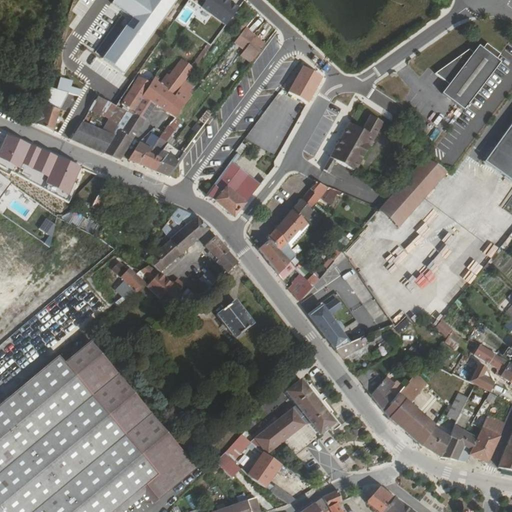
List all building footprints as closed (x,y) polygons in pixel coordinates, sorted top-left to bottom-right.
[(80,2),(73,0),(71,8),(78,10),(80,2)] [(114,0),(113,2),(133,16),(103,58),(124,73),(176,0),(114,0)] [(213,17),(225,0),(206,0),(201,8),(213,17)] [(225,26),(239,9),(227,0),(225,0),(213,17),(225,26)] [(245,50),(255,37),(245,29),(235,42),(245,50)] [(252,63),(265,45),(255,37),(245,50),(241,55),(252,63)] [(440,95),(452,104),(463,112),(498,65),(494,61),(498,56),(492,52),(485,47),(481,51),(476,48),(471,56),(466,52),(433,76),(447,86),(440,95)] [(184,82),(187,78),(194,68),(182,59),(174,69),(168,77),(171,80),(163,91),(166,93),(172,97),(184,82)] [(35,108),(30,122),(52,133),(60,108),(63,87),(69,89),(72,80),(66,77),(50,72),(41,111),(35,108)] [(116,107),(133,81),(124,75),(106,102),(110,104),(116,107)] [(151,88),(157,92),(153,98),(150,101),(154,105),(158,107),(166,93),(163,91),(171,80),(168,77),(162,85),(154,79),(149,86),(151,88)] [(184,82),(192,88),(195,84),(187,78),(184,82)] [(132,91),(121,107),(133,114),(134,113),(144,121),(154,105),(150,101),(153,98),(147,94),(151,88),(149,86),(139,80),(131,91),(132,91)] [(176,118),(185,106),(182,104),(192,88),(184,82),(172,97),(174,98),(165,112),(173,117),(175,119),(176,118)] [(157,92),(151,88),(147,94),(153,98),(157,92)] [(158,107),(165,112),(174,98),(172,97),(166,93),(158,107)] [(92,106),(98,97),(94,95),(80,115),(78,115),(64,137),(70,140),(81,123),(89,111),(92,106)] [(110,104),(106,102),(98,97),(92,106),(105,112),(110,104)] [(102,117),(105,112),(92,106),(89,111),(102,117)] [(133,114),(132,116),(118,137),(114,134),(114,135),(115,136),(103,154),(118,161),(121,158),(144,121),(134,113),(133,114)] [(330,158),(335,161),(354,173),(384,124),(371,116),(363,130),(350,123),(329,157),(330,158)] [(137,165),(154,172),(162,161),(156,159),(161,153),(160,152),(166,142),(181,122),(176,118),(175,119),(173,117),(162,134),(159,139),(148,154),(145,152),(137,165)] [(118,128),(116,126),(108,121),(102,132),(81,123),(70,140),(103,154),(115,136),(114,135),(114,134),(118,128)] [(511,123),(482,164),(511,185),(511,123)] [(128,161),(137,165),(145,152),(148,154),(159,139),(151,135),(144,146),(139,144),(128,161)] [(176,163),(183,154),(166,142),(160,152),(161,153),(156,159),(162,161),(154,172),(166,177),(167,178),(177,164),(176,163)] [(404,181),(377,212),(397,229),(444,175),(446,172),(425,157),(404,181)] [(329,172),(335,161),(330,158),(324,170),(329,172)] [(216,203),(233,218),(259,186),(231,163),(211,190),(205,198),(216,203)] [(0,210),(4,214),(20,190),(0,176),(0,210)] [(317,184),(315,185),(310,191),(309,190),(300,201),(310,209),(313,206),(328,188),(317,184)] [(341,194),(331,190),(323,202),(330,206),(336,197),(339,198),(341,194)] [(99,195),(91,209),(94,210),(98,213),(106,200),(99,195)] [(300,201),(292,211),(300,219),(302,217),(312,226),(320,216),(310,209),(300,201)] [(320,216),(312,226),(315,228),(316,229),(325,219),(325,214),(313,206),(310,209),(320,216)] [(154,207),(145,220),(153,226),(162,213),(154,207)] [(511,215),(502,207),(484,228),(503,244),(510,236),(511,237),(511,215)] [(197,218),(177,209),(170,219),(180,228),(183,224),(186,227),(190,231),(193,228),(201,238),(208,231),(197,218)] [(292,211),(274,231),(290,251),(291,252),(304,236),(306,238),(315,228),(312,226),(302,217),(300,219),(292,211)] [(180,228),(170,219),(167,223),(178,234),(182,230),(180,228)] [(145,220),(142,225),(152,231),(155,227),(153,226),(145,220)] [(189,247),(201,238),(193,228),(190,231),(186,227),(182,230),(178,234),(189,247)] [(267,240),(268,242),(268,241),(278,253),(278,252),(284,257),(290,251),(274,231),(267,240)] [(189,247),(178,234),(170,241),(181,254),(182,254),(189,247)] [(170,241),(166,236),(159,243),(163,248),(170,241)] [(228,252),(215,237),(204,247),(209,253),(218,262),(227,253),(228,252)] [(181,254),(170,241),(163,248),(162,249),(172,262),(177,258),(180,260),(184,256),(182,254),(181,254)] [(268,242),(258,250),(278,276),(289,263),(284,257),(278,252),(278,253),(268,241),(268,242)] [(151,249),(156,254),(162,249),(163,248),(159,243),(151,249)] [(156,254),(146,262),(160,274),(172,262),(162,249),(156,254)] [(218,262),(209,253),(207,255),(216,264),(216,263),(218,262)] [(227,253),(218,262),(216,263),(227,274),(237,264),(227,253)] [(296,257),(294,259),(300,266),(302,263),(296,257)] [(135,294),(144,286),(128,270),(126,272),(118,263),(111,270),(124,282),(119,287),(128,296),(130,295),(129,294),(132,290),(135,294)] [(149,283),(157,274),(148,267),(140,272),(149,283)] [(193,286),(202,295),(216,281),(208,273),(193,286)] [(171,286),(158,275),(157,274),(149,283),(145,288),(159,301),(171,286)] [(306,282),(311,288),(319,280),(314,275),(306,282)] [(301,276),(288,289),(292,295),(305,281),(301,276)] [(177,280),(171,286),(179,293),(184,288),(177,280)] [(305,281),(292,295),(298,302),(311,288),(306,282),(305,281)] [(451,302),(459,293),(450,285),(442,294),(451,302)] [(158,303),(166,310),(181,295),(179,293),(171,286),(159,301),(158,303)] [(187,303),(193,297),(190,294),(184,300),(187,303)] [(121,298),(98,317),(102,321),(124,302),(121,298)] [(321,306),(309,316),(335,351),(358,341),(365,338),(361,331),(344,340),(339,333),(341,332),(342,329),(339,325),(336,324),(333,325),(329,318),(342,308),(336,299),(323,309),(321,306)] [(234,301),(216,316),(234,340),(253,325),(234,301)] [(475,320),(471,315),(467,320),(472,324),(475,320)] [(405,319),(394,328),(399,334),(410,324),(405,319)] [(442,320),(435,328),(445,338),(451,331),(451,330),(442,320)] [(445,338),(442,342),(454,350),(462,339),(451,331),(445,338)] [(358,341),(335,351),(342,359),(361,349),(358,341)] [(483,341),(480,347),(489,352),(494,355),(495,356),(498,351),(483,341)] [(64,364),(59,358),(4,403),(0,406),(0,511),(114,511),(145,486),(157,500),(158,501),(160,500),(159,498),(194,468),(90,343),(64,364)] [(480,347),(474,356),(483,362),(489,352),(480,347)] [(489,352),(483,362),(488,365),(494,355),(489,352)] [(500,377),(508,364),(495,356),(494,355),(488,365),(496,371),(494,375),(499,378),(500,377)] [(468,383),(489,393),(492,384),(486,368),(478,364),(468,383)] [(511,378),(511,366),(508,364),(500,377),(509,383),(511,378)] [(370,369),(357,379),(364,388),(376,377),(370,369)] [(404,388),(383,412),(390,423),(421,447),(433,429),(438,421),(407,403),(426,384),(416,374),(408,383),(404,388)] [(376,377),(364,388),(370,396),(381,383),(376,377)] [(381,383),(370,396),(383,412),(404,388),(399,383),(396,381),(392,385),(385,378),(381,383)] [(399,383),(404,388),(408,383),(403,378),(399,383)] [(254,440),(266,456),(308,423),(319,437),(334,425),(300,381),(284,393),(296,407),(254,440)] [(489,393),(485,400),(492,404),(495,396),(489,393)] [(456,422),(467,401),(458,396),(446,417),(456,422)] [(347,408),(337,416),(343,423),(353,414),(347,408)] [(478,435),(469,457),(487,465),(504,425),(486,417),(478,435)] [(356,437),(365,429),(361,424),(351,432),(356,437)] [(449,439),(439,458),(466,463),(469,457),(478,435),(474,433),(472,437),(465,433),(453,427),(448,438),(449,439)] [(433,429),(421,447),(439,458),(449,439),(448,438),(433,429)] [(511,434),(498,469),(511,472),(511,434)] [(240,437),(225,454),(232,461),(238,455),(234,451),(245,440),(240,437)] [(267,484),(280,465),(266,456),(262,453),(260,456),(263,458),(250,479),(263,488),(266,484),(267,484)] [(225,454),(216,463),(231,479),(240,470),(232,461),(225,454)] [(260,456),(247,476),(250,479),(263,458),(260,456)] [(153,503),(157,500),(145,486),(114,511),(121,511),(144,493),(153,503)] [(287,505),(295,501),(274,487),(270,493),(287,505)] [(366,494),(364,487),(338,492),(340,504),(347,502),(348,504),(352,503),(351,501),(359,498),(366,494)] [(384,511),(393,499),(380,489),(365,504),(376,511),(384,511)] [(320,499),(314,505),(318,511),(326,511),(331,508),(336,506),(340,504),(338,492),(320,499)] [(235,499),(237,505),(245,502),(244,496),(235,499)] [(237,505),(232,507),(233,511),(259,511),(255,499),(245,502),(237,505)] [(399,511),(403,507),(393,499),(384,511),(399,511)]
